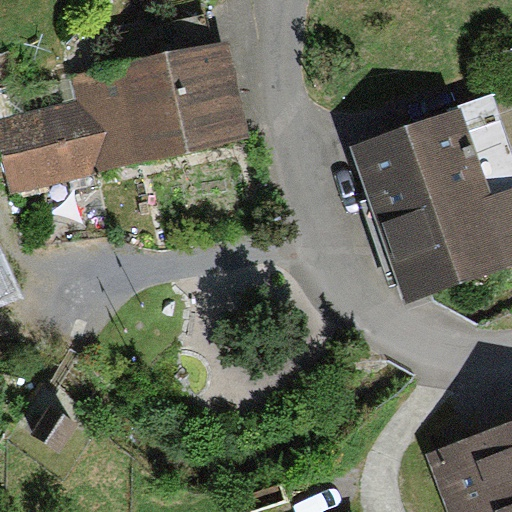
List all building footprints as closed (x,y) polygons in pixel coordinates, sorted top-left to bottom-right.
[(74,98),(0,113),(0,152),(9,192),(243,142),(223,46),(70,78),(74,98)] [(511,151),(493,98),(351,149),(378,226),(406,303),(511,265),(511,151)] [(0,256),(0,306),(19,298),(0,256)] [(36,434),(64,451),(81,423),(53,406),(36,434)] [(511,511),(511,426),(432,452),(450,511),(511,511)]
